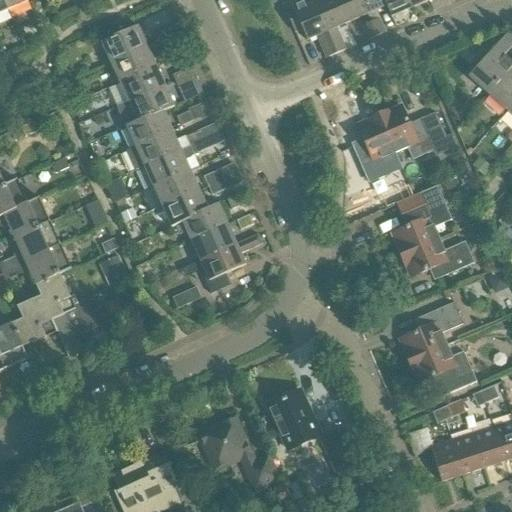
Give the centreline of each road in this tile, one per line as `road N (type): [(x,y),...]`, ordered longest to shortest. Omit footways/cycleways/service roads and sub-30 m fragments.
road 1 (residential): [(0,450),(256,336),(292,292)]
road 2 (residential): [(247,107),(500,2)]
road 3 (residential): [(419,511),(352,353),(292,292)]
road 4 (residential): [(292,292),(304,238),(247,107)]
